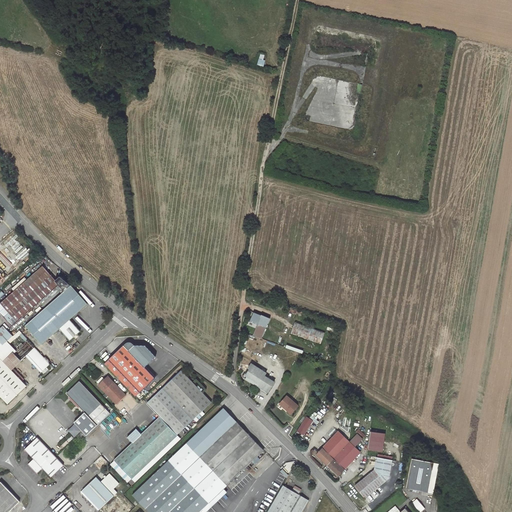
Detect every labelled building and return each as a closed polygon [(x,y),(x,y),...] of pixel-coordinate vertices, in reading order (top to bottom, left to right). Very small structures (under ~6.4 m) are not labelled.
[(264,59),(265,55),(261,53),(258,64),(264,66),(266,60),(264,59)] [(42,254),(33,262),(35,265),(44,257),(42,254)] [(43,266),(0,303),(0,313),(12,326),(59,284),(43,266)] [(71,285),(25,325),(42,344),(59,329),(70,340),(80,331),(70,320),(87,304),(71,285)] [(253,335),(261,339),(270,318),(254,312),(248,325),(256,328),(253,335)] [(295,322),(291,334),(320,344),(324,332),(295,322)] [(0,329),(0,341),(3,345),(6,341),(7,342),(13,336),(4,326),(0,329)] [(0,341),(0,358),(12,371),(21,361),(14,353),(16,352),(7,342),(6,341),(3,345),(0,341)] [(124,345),(104,364),(136,396),(155,378),(145,367),(156,356),(146,345),(134,345),(129,350),(124,345)] [(50,364),(35,347),(26,355),(41,372),(50,364)] [(47,349),(41,354),(50,364),(54,368),(60,362),(47,349)] [(165,356),(151,370),(161,379),(175,366),(165,356)] [(12,371),(0,358),(0,395),(8,404),(27,386),(12,371)] [(267,393),(274,382),(264,376),(266,373),(251,364),(248,369),(250,370),(246,375),(259,384),(257,387),(267,393)] [(181,370),(163,388),(193,420),(194,419),(197,422),(205,415),(202,411),(212,402),(181,370)] [(108,376),(99,385),(116,404),(125,395),(108,376)] [(110,413),(106,409),(79,381),(67,394),(85,412),(74,423),(86,435),(110,413)] [(163,388),(147,403),(160,417),(178,435),(193,420),(163,388)] [(286,396),(279,404),(285,409),(286,408),(287,409),(286,410),(291,414),(298,406),(286,396)] [(148,511),(196,511),(223,487),(262,449),(223,408),(223,409),(221,411),(132,495),(146,509),(148,511)] [(132,443),(114,460),(132,479),(178,435),(160,417),(142,435),(136,429),(127,438),(132,443)] [(313,421),(306,417),(298,431),(304,435),(313,421)] [(338,431),(317,454),(338,475),(360,452),(354,446),(362,438),(357,434),(349,442),(338,431)] [(385,434),(371,432),(368,449),(382,451),(385,434)] [(37,437),(25,450),(33,459),(28,464),(37,474),(43,469),(51,477),(64,465),(37,437)] [(406,487),(428,490),(433,460),(411,456),(406,487)] [(374,470),(355,486),(365,498),(388,478),(391,460),(376,458),(374,470)] [(91,469),(83,476),(87,480),(95,474),(91,469)] [(97,477),(82,490),(100,509),(118,492),(114,489),(119,484),(109,474),(101,482),(97,477)] [(0,511),(8,511),(20,501),(1,481),(0,482),(0,511)] [(283,486),(268,511),(301,511),(309,500),(299,495),(292,491),(283,486)] [(295,486),(292,491),(299,495),(302,490),(295,486)] [(206,511),(227,492),(223,487),(196,511),(206,511)] [(411,503),(418,511),(420,511),(424,508),(415,499),(411,503)]
